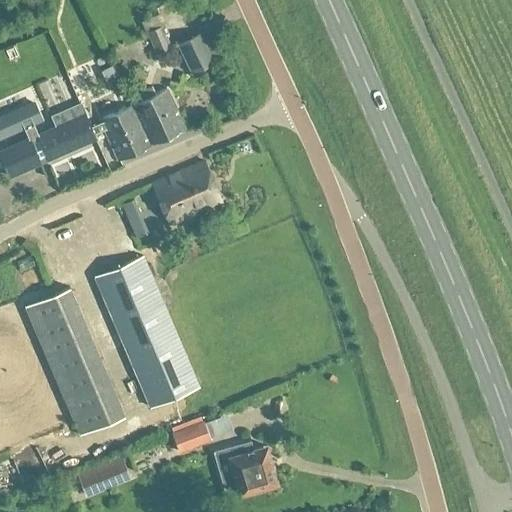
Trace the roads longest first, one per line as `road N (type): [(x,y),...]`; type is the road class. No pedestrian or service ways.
road 1 (secondary): [(511,435),(328,0)]
road 2 (unclassified): [(481,502),(420,333),(356,213),(328,184)]
road 3 (unclassified): [(437,511),(396,368),(328,184)]
road 4 (unclassified): [(0,234),(291,103)]
road 5 (unclassified): [(408,0),(511,226)]
